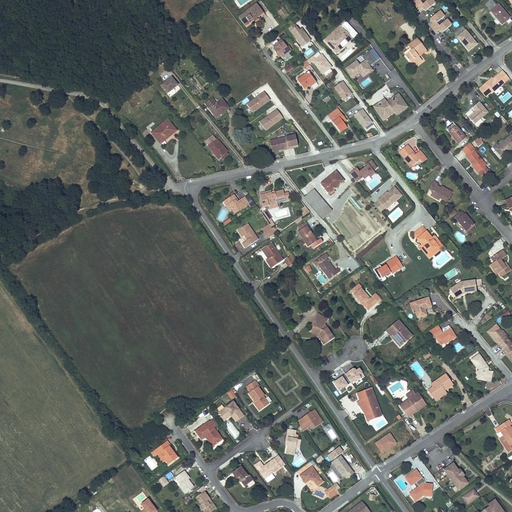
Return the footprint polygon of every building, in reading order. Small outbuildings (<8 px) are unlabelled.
[(432,0),(428,0),(423,5),(421,2),(423,0),(414,0),(416,2),(413,4),(420,11),(423,9),(426,12),(428,10),(436,3),(432,0)] [(505,21),(504,21),(509,17),(498,4),(496,5),(491,0),(489,0),(485,4),(491,10),(490,11),(502,24),(505,21)] [(250,22),(249,21),(249,20),(252,18),(253,19),(254,21),(257,19),(257,17),(263,12),(256,3),(239,16),(246,25),(250,22)] [(447,20),(440,26),(437,23),(445,17),(450,12),(448,9),(443,14),(440,11),(429,20),(432,23),(430,25),(436,32),(438,30),(442,34),(445,32),(452,25),(447,20)] [(347,22),(325,41),(336,53),(357,35),(347,22)] [(310,41),(301,28),(298,30),(295,27),(289,31),(300,45),(304,42),(305,44),(310,41)] [(471,48),(470,47),(475,43),(463,27),(455,33),(457,36),(468,50),(471,48)] [(421,60),(418,56),(426,50),(424,47),(417,38),(409,45),(413,49),(405,55),(414,66),(421,60)] [(290,51),(281,40),(273,46),(282,57),(290,51)] [(365,61),(360,65),(356,60),(346,69),(354,79),(359,75),(363,79),(373,71),(370,66),(380,58),(376,52),(373,48),(362,57),(365,61)] [(331,67),(321,54),(315,59),(312,56),(306,61),(307,61),(309,64),(312,61),(322,74),(331,67)] [(293,67),(291,63),(285,68),(287,72),(293,67)] [(493,91),(505,81),(508,78),(502,71),(498,74),(493,79),(487,84),(486,82),(479,89),(486,97),(493,91)] [(304,89),(308,85),(315,80),(308,72),(297,80),(304,89)] [(178,86),(171,78),(161,87),(167,94),(178,86)] [(351,94),(342,81),(334,87),(343,99),(351,94)] [(271,101),(264,92),(247,104),(254,113),(271,101)] [(392,103),(389,105),(394,111),(396,114),(399,112),(399,109),(402,108),(401,107),(405,104),(398,93),(394,96),(396,99),(392,102),(392,103)] [(394,96),(387,101),(387,102),(389,105),(392,103),(392,102),(396,99),(394,96)] [(214,105),(210,101),(205,104),(215,117),(220,113),(221,114),(228,108),(222,100),(216,104),(214,105)] [(378,103),(373,106),(381,117),(385,114),(386,115),(388,113),(391,113),(394,111),(389,105),(387,102),(384,104),(384,103),(380,106),(378,103)] [(475,112),(468,118),(473,123),(486,112),(478,103),(472,108),(475,112)] [(399,109),(399,112),(407,106),(405,104),(401,107),(402,108),(399,109)] [(337,108),(331,113),(336,120),(333,122),(339,131),(346,125),(343,122),(341,120),(344,118),(337,108)] [(372,122),(362,109),(354,115),(364,128),(372,122)] [(265,130),(282,118),(277,110),(259,122),(265,130)] [(331,113),(328,115),(333,122),(336,120),(331,113)] [(167,138),(165,137),(175,129),(167,120),(151,133),(160,144),(167,138)] [(456,126),(448,132),(458,144),(466,138),(456,126)] [(175,129),(165,137),(167,138),(176,131),(175,129)] [(295,135),(269,141),(271,152),(278,151),(277,150),(283,149),(283,150),(283,151),(291,149),(291,148),(291,147),(297,146),(295,135)] [(501,144),(499,145),(498,146),(496,144),(493,147),(502,157),(508,152),(507,150),(510,148),(511,149),(511,148),(511,136),(511,135),(506,139),(504,141),(504,144),(501,144)] [(218,159),(221,157),(226,152),(227,152),(216,139),(213,136),(206,142),(208,145),(207,146),(218,159)] [(467,157),(472,163),(473,162),(475,164),(473,165),(472,166),(477,173),(478,172),(481,176),(488,170),(485,167),(486,166),(474,151),(475,150),(470,144),(463,151),(465,153),(467,156),(467,157)] [(399,152),(405,159),(408,163),(410,161),(413,165),(419,160),(422,163),(426,159),(419,151),(415,154),(414,156),(411,153),(413,152),(407,145),(399,152)] [(408,163),(405,159),(404,160),(410,167),(413,165),(410,161),(408,163)] [(367,165),(359,171),(364,176),(377,167),(372,161),(367,165)] [(378,169),(377,167),(364,176),(365,178),(374,172),(378,169)] [(359,171),(357,168),(350,174),(357,182),(364,176),(359,171)] [(327,181),(322,185),(329,193),(343,182),(335,172),(326,180),(327,181)] [(430,196),(435,199),(438,195),(441,197),(448,200),(452,193),(443,187),(442,189),(436,186),(437,184),(433,182),(429,190),(433,192),(430,196)] [(401,196),(394,187),(387,193),(381,198),(381,197),(377,200),(385,209),(401,196)] [(314,190),(304,197),(319,214),(328,207),(314,190)] [(272,195),(272,194),(271,192),(260,195),(263,207),(270,205),(271,209),(280,207),(279,203),(286,201),(284,194),(283,191),(275,193),(275,194),(272,195)] [(234,195),(226,200),(229,204),(226,206),(229,211),(231,210),(234,213),(249,204),(244,197),(238,201),(237,203),(235,201),(237,199),(234,195)] [(328,207),(319,214),(323,219),(332,211),(328,207)] [(453,210),(447,215),(450,218),(456,213),(453,210)] [(266,211),(262,214),(265,218),(268,217),(269,219),(271,218),(266,211)] [(454,217),(466,232),(472,227),(474,225),(465,214),(463,215),(461,212),(454,217)] [(309,230),(306,226),(308,225),(306,222),(298,227),(300,230),(298,232),(308,247),(311,246),(313,249),(320,244),(318,241),(316,242),(314,238),(309,230)] [(269,224),(262,229),(268,238),(275,234),(269,224)] [(242,237),(244,236),(246,235),(249,239),(247,240),(242,244),(245,248),(258,240),(252,230),(249,232),(245,225),(237,230),(242,237)] [(413,234),(417,239),(426,232),(423,227),(413,234)] [(426,232),(417,239),(422,245),(429,255),(439,247),(433,240),(426,232)] [(429,255),(422,245),(418,249),(419,251),(421,249),(428,258),(442,247),(435,238),(433,240),(439,247),(429,255)] [(271,243),(263,249),(270,259),(268,260),(266,261),(271,268),(283,260),(271,243)] [(263,249),(261,250),(268,260),(270,259),(263,249)] [(493,263),(490,265),(494,270),(495,269),(498,273),(501,277),(511,270),(508,266),(506,268),(503,263),(500,260),(506,256),(502,250),(492,257),(495,261),(493,263)] [(325,254),(313,263),(316,267),(318,264),(330,279),(339,272),(337,269),(335,270),(326,259),(328,257),(325,254)] [(291,256),(284,261),(289,267),(295,262),(291,256)] [(388,265),(382,268),(381,266),(374,270),(375,272),(380,280),(383,278),(384,279),(387,277),(400,269),(399,267),(402,266),(396,257),(393,259),(394,261),(388,265)] [(350,277),(354,283),(362,278),(358,272),(350,277)] [(450,290),(455,297),(463,292),(465,293),(475,292),(475,287),(474,281),(460,283),(450,290)] [(360,285),(352,291),(355,295),(354,296),(363,306),(364,305),(368,311),(381,300),(376,295),(370,300),(362,290),(363,289),(360,285)] [(425,316),(423,309),(425,309),(431,307),(428,298),(413,302),(417,318),(425,316)] [(314,326),(312,331),(319,334),(320,336),(319,337),(324,344),(333,338),(325,325),(327,319),(320,316),(317,315),(314,321),(316,323),(314,326)] [(386,332),(391,336),(392,335),(394,336),(400,343),(402,345),(412,336),(398,321),(386,332)] [(432,335),(441,330),(438,325),(429,331),(432,335)] [(501,332),(496,325),(488,332),(497,344),(498,343),(499,342),(501,345),(500,345),(503,349),(510,342),(506,337),(505,336),(504,337),(500,333),(502,332),(501,332)] [(440,345),(445,342),(448,341),(449,342),(456,337),(450,328),(443,333),(441,330),(432,335),(434,339),(436,338),(440,345)] [(392,335),(391,336),(400,347),(402,345),(400,343),(394,336),(392,335)] [(511,362),(511,344),(510,342),(503,349),(505,352),(506,351),(508,354),(507,354),(506,355),(511,362)] [(479,371),(478,374),(488,376),(487,381),(491,382),(492,371),(488,371),(489,367),(487,367),(483,363),(485,362),(479,354),(471,360),(479,371)] [(356,372),(354,369),(334,384),(341,393),(361,378),(359,376),(356,372)] [(429,391),(434,399),(442,393),(442,392),(444,391),(452,385),(445,375),(431,385),(433,387),(429,391)] [(254,403),(257,407),(260,405),(263,408),(269,404),(264,396),(265,395),(259,386),(260,385),(256,380),(247,387),(251,393),(250,393),(256,402),(254,403)] [(383,416),(372,387),(357,393),(360,399),(356,401),(365,413),(368,421),(383,416)] [(232,391),(228,394),(232,400),(236,397),(232,391)] [(421,404),(415,395),(412,391),(406,395),(409,400),(400,406),(408,417),(417,411),(415,409),(421,404)] [(442,393),(434,399),(436,401),(446,394),(444,391),(442,392),(442,393)] [(418,394),(415,395),(421,404),(415,409),(417,411),(426,405),(418,394)] [(219,412),(224,419),(231,414),(232,415),(234,414),(238,420),(245,415),(234,401),(224,408),(219,412)] [(315,410),(302,419),(307,426),(311,423),(314,428),(323,422),(315,410)] [(302,419),(297,423),(304,432),(308,428),(307,426),(302,419)] [(495,429),(498,434),(501,432),(504,437),(507,442),(503,445),(508,453),(511,450),(511,429),(509,426),(511,425),(508,420),(499,426),(495,429)] [(203,439),(207,436),(209,435),(216,444),(224,439),(215,428),(211,422),(210,421),(197,431),(203,439)] [(286,443),(287,443),(289,444),(288,446),(287,454),(295,456),(296,448),(298,439),(298,435),(296,435),(297,431),(288,429),(286,443)] [(398,444),(390,433),(375,444),(382,454),(398,444)] [(209,435),(207,436),(214,446),(216,444),(209,435)] [(168,441),(162,445),(166,450),(169,447),(171,446),(168,441)] [(155,457),(158,455),(160,453),(166,461),(169,465),(178,458),(175,454),(174,455),(172,453),(173,452),(169,447),(166,450),(162,445),(152,453),(155,457)] [(344,453),(340,447),(327,456),(331,462),(344,453)] [(160,453),(158,455),(163,463),(166,461),(160,453)] [(266,479),(286,464),(280,455),(265,466),(261,461),(256,465),(260,470),(266,479)] [(324,460),(321,456),(315,460),(318,464),(324,460)] [(341,456),(332,463),(343,477),(345,476),(347,479),(354,474),(341,456)] [(458,470),(453,463),(444,470),(459,490),(468,483),(463,476),(461,474),(458,470)] [(237,479),(238,479),(240,478),(242,481),(246,486),(254,480),(251,475),(249,476),(242,466),(233,473),(237,479)] [(306,483),(312,480),(310,478),(312,477),(314,480),(318,486),(323,482),(313,467),(301,476),(306,483)] [(415,502),(423,496),(431,497),(433,485),(425,484),(423,483),(420,479),(422,478),(416,470),(408,476),(414,484),(416,482),(419,486),(417,488),(416,493),(411,497),(415,502)] [(185,471),(176,478),(181,485),(180,486),(185,493),(194,486),(189,480),(190,479),(185,471)] [(168,480),(165,476),(159,480),(162,484),(168,480)] [(408,476),(405,478),(411,486),(414,490),(409,494),(411,497),(416,493),(417,488),(414,484),(408,476)] [(207,490),(204,486),(198,490),(201,495),(204,492),(207,490)] [(331,499),(338,493),(334,487),(326,492),(331,499)] [(467,504),(476,498),(471,491),(462,497),(467,504)] [(200,507),(203,511),(205,510),(206,511),(211,511),(216,509),(212,503),(211,505),(208,501),(210,500),(204,492),(201,495),(196,499),(201,506),(200,507)] [(503,511),(495,500),(488,504),(490,506),(484,510),(481,511),(478,511),(477,511),(503,511)] [(369,511),(362,502),(349,511),(369,511)]
